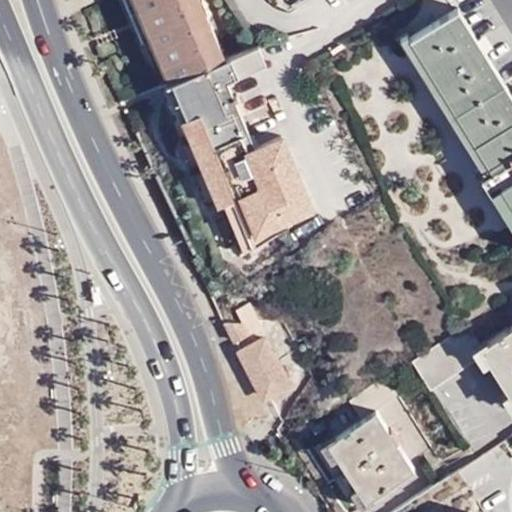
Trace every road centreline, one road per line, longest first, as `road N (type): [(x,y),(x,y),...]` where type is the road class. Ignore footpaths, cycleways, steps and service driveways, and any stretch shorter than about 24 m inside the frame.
road 1 (primary): [(251,492),(226,440),(196,337),(78,107),(38,0)]
road 2 (primary): [(0,1),(47,126),(161,352),(192,492)]
